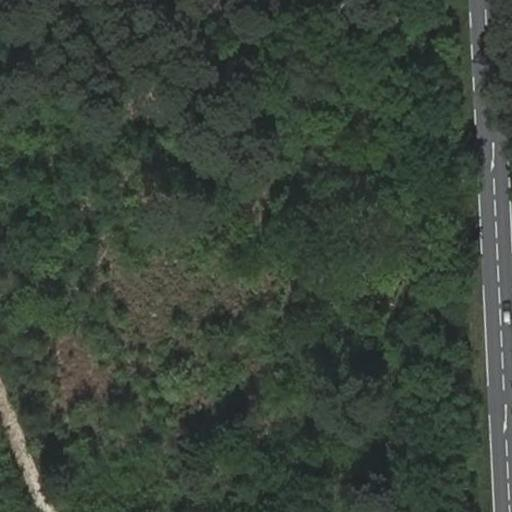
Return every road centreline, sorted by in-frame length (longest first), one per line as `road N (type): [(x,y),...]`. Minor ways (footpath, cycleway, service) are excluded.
road 1 (tertiary): [(484,0),(509,511)]
road 2 (track): [(0,393),(47,511)]
